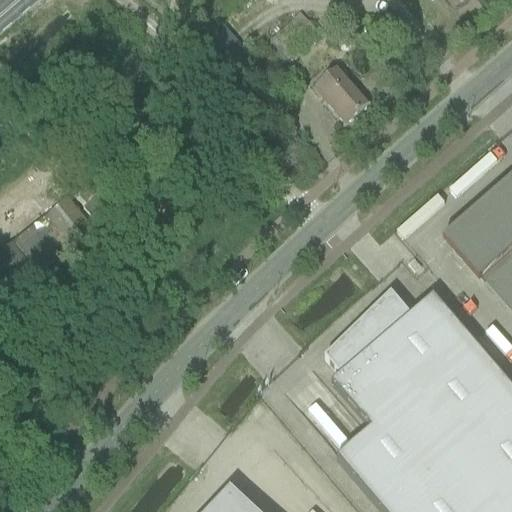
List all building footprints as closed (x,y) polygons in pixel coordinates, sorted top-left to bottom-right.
[(480,1),(475,5),(481,14),(486,10),(480,1)] [(264,49),(261,52),(278,71),(286,64),(317,36),(299,18),(274,40),(269,45),(268,46),(264,49)] [(334,69),(325,76),(310,89),(344,129),(369,108),(337,72),(336,73),(334,69)] [(511,183),(488,204),(441,245),(477,287),(482,283),(511,317),(511,183)] [(27,269),(10,248),(0,255),(0,273),(20,298),(94,239),(76,216),(77,215),(75,212),(74,213),(66,203),(47,218),(64,240),(27,269)] [(370,436),(366,439),(335,465),(375,511),(511,511),(511,395),(432,302),(409,322),(390,299),(324,363),(339,382),(330,389),(370,436)] [(245,511),(229,496),(213,511),(245,511)]
